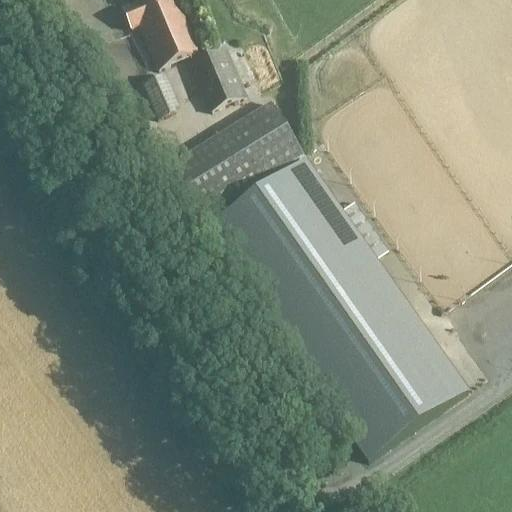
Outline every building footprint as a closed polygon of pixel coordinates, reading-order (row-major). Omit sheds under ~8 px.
[(181,11),(178,13),(172,0),(132,0),(137,9),(125,14),(133,33),(140,30),(159,74),(201,56),(181,11)] [(485,95),(511,76),(511,2),(503,9),(511,22),(511,31),(498,41),(489,28),(482,33),(487,39),(474,47),(492,74),(478,84),(485,95)] [(192,68),(212,116),(248,100),(227,54),(192,68)] [(144,89),(159,125),(182,115),(167,79),(144,89)] [(271,108),(169,171),(202,225),(305,161),(271,108)] [(256,201),(206,236),(287,351),(368,467),(418,432),(468,397),(387,281),(306,166),(256,201)]
